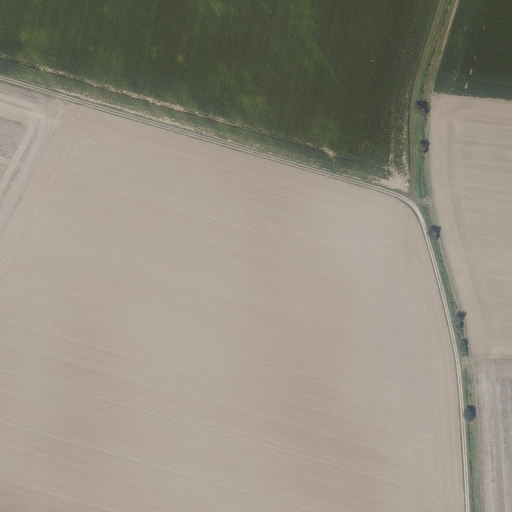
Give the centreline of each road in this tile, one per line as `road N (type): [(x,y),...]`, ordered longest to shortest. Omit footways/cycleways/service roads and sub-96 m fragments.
road 1 (track): [(0,78),(411,201),(454,335),(470,511)]
road 2 (track): [(419,210),(414,105),(441,0)]
